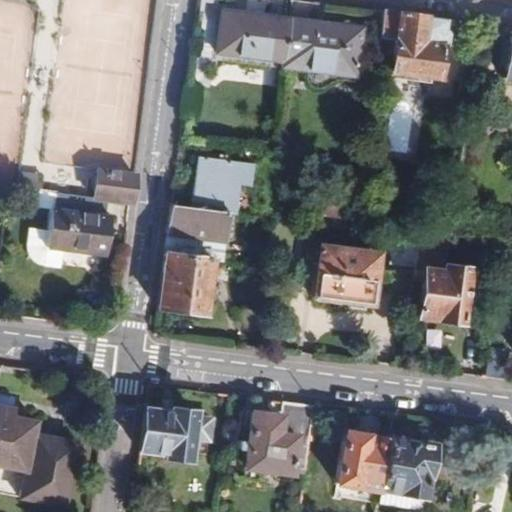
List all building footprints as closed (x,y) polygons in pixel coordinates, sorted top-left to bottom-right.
[(284,61),(290,18),(223,9),(219,51),(284,61)] [(446,18),(382,10),(379,35),(395,37),(391,70),(438,75),(443,45),(447,42),(449,33),(444,28),(446,18)] [(284,61),(283,67),(357,76),(362,28),(290,18),(284,61)] [(200,155),(193,208),(226,213),(236,214),(239,185),(250,187),(255,163),(200,155)] [(131,203),(135,174),(96,170),(93,198),(107,200),(131,203)] [(46,173),(27,171),(26,185),(43,187),(46,173)] [(56,193),(40,191),(38,208),(51,210),(55,210),(56,193)] [(107,200),(93,198),(56,193),(55,210),(51,210),(48,232),(46,247),(61,249),(105,254),(110,217),(104,215),(107,200)] [(193,208),(172,205),(166,254),(184,257),(185,251),(196,253),(196,250),(204,251),(204,260),(211,261),(213,239),(223,241),(226,213),(193,208)] [(436,240),(445,242),(453,243),(455,226),(446,225),(438,229),(436,240)] [(453,243),(471,245),(471,236),(466,227),(455,226),(453,243)] [(59,267),(61,249),(46,247),(48,232),(29,229),(27,247),(29,252),(33,258),(36,262),(41,266),(47,267),(57,269),(59,267)] [(421,238),(395,235),(392,263),(417,266),(421,238)] [(421,238),(417,266),(415,278),(425,279),(420,315),(462,321),(469,270),(446,266),(445,270),(428,268),(430,257),(443,259),(445,242),(436,240),(421,238)] [(375,255),(318,247),(318,251),(309,250),(307,263),(316,264),(312,296),(350,301),(349,306),(363,308),(365,303),(369,303),(375,255)] [(184,257),(166,254),(163,274),(158,309),(204,315),(211,261),(204,260),(204,251),(196,250),(196,253),(185,251),(184,257)] [(488,347),(484,377),(504,379),(508,349),(488,347)] [(311,404),(281,401),(279,414),(252,411),(245,466),(290,473),(293,444),(306,446),(311,404)] [(10,409),(0,407),(0,467),(23,472),(18,497),(45,502),(54,455),(46,453),(43,448),(46,445),(41,436),(36,440),(31,438),(34,421),(9,417),(10,409)] [(170,412),(145,408),(139,450),(163,453),(163,456),(188,458),(191,439),(208,442),(211,419),(194,417),(194,412),(170,409),(170,412)] [(383,487),(389,438),(345,432),(338,483),(382,490),(383,487)] [(403,437),(389,436),(389,438),(383,487),(426,492),(432,441),(417,439),(403,437)]
